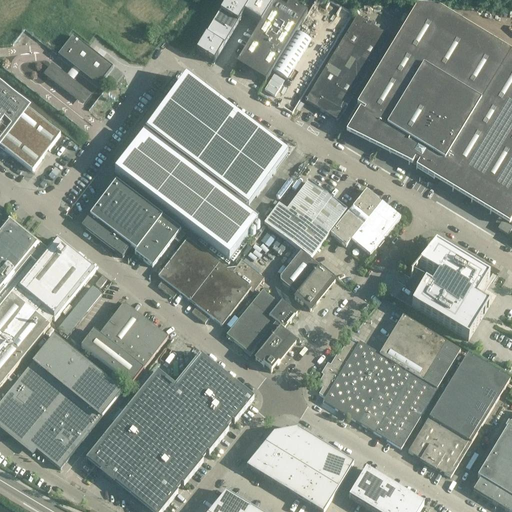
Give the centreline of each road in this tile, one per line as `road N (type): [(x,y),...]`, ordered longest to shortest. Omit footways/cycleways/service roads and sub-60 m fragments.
road 1 (unclassified): [(273,401),(40,211)]
road 2 (unclassified): [(430,211),(187,65)]
road 3 (unclassified): [(273,401),(430,211)]
road 4 (unclassified): [(460,511),(273,401)]
road 5 (unclassified): [(40,211),(139,85),(187,65)]
road 6 (unclassified): [(185,511),(273,401)]
road 7 (unclassified): [(103,511),(0,448)]
